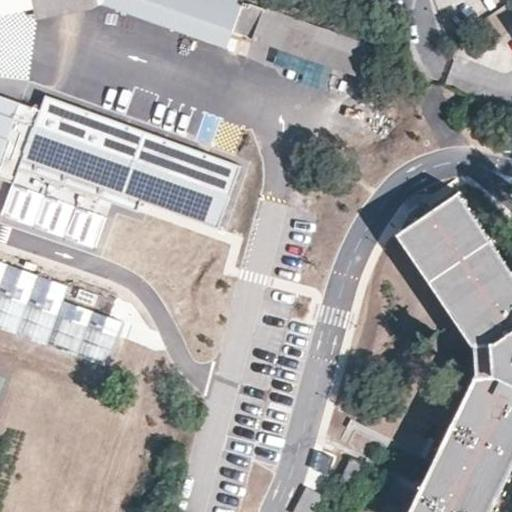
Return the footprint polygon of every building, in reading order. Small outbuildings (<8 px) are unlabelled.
[(0,0),(0,12),(32,6),(34,18),(91,7),(100,2),(225,46),(231,29),(371,80),(383,47),(262,5),(249,0),(0,0)] [(254,159),(44,82),(36,103),(0,89),(0,191),(6,175),(27,182),(16,213),(95,242),(110,200),(141,211),(145,200),(227,230),(254,159)] [(511,266),(461,189),(400,229),(400,230),(400,231),(400,232),(474,343),(478,343),(478,373),(473,373),(406,511),(490,511),(511,472),(511,468),(511,266)] [(146,314),(88,292),(92,279),(5,250),(0,262),(0,309),(17,316),(132,354),(146,314)] [(137,420),(166,422),(170,384),(141,381),(137,420)] [(362,465),(348,459),(337,482),(351,488),(362,465)] [(310,511),(320,493),(304,485),(291,511),(310,511)]
